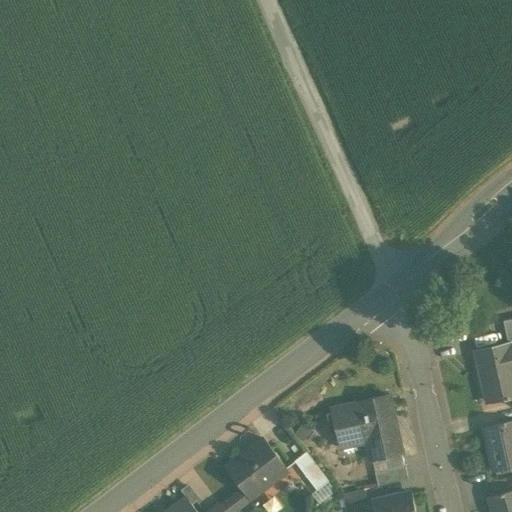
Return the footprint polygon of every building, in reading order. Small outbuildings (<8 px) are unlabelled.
[(511,318),(502,321),(507,345),(511,343),(511,318)] [(511,343),(507,345),(476,352),(487,402),(511,396),(511,343)] [(389,395),(357,401),(357,403),(331,409),(339,448),(340,448),(339,442),(364,437),(370,462),(402,455),(389,395)] [(507,420),(501,421),(502,424),(483,429),(493,470),(511,465),(511,421),(507,423),(507,420)] [(261,439),(226,465),(250,497),(286,470),(261,439)] [(329,480),(307,451),(295,460),(317,489),(329,480)] [(405,464),(375,471),(378,485),(408,478),(405,464)] [(365,488),(342,493),(345,507),(368,502),(365,488)] [(511,511),(511,491),(505,493),(504,491),(499,493),(500,495),(488,498),(491,511),(511,511)] [(415,511),(411,492),(373,501),(375,511),(415,511)] [(196,511),(186,498),(170,510),(171,511),(196,511)]
